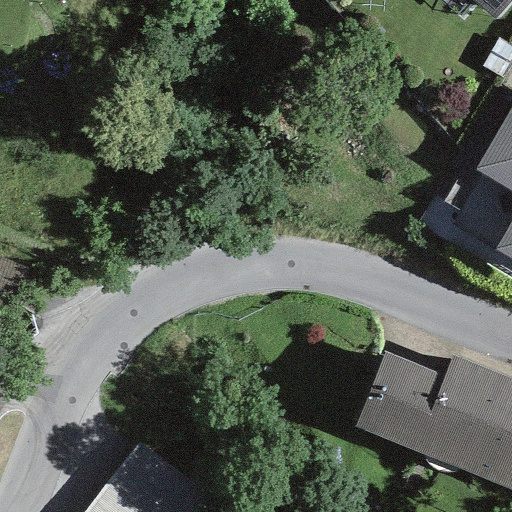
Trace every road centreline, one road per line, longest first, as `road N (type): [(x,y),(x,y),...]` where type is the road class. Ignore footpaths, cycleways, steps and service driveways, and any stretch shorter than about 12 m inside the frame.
road 1 (residential): [(70,380),(84,354),(131,308),(221,269),(270,264),(361,276),(511,338)]
road 2 (residential): [(15,511),(70,380)]
